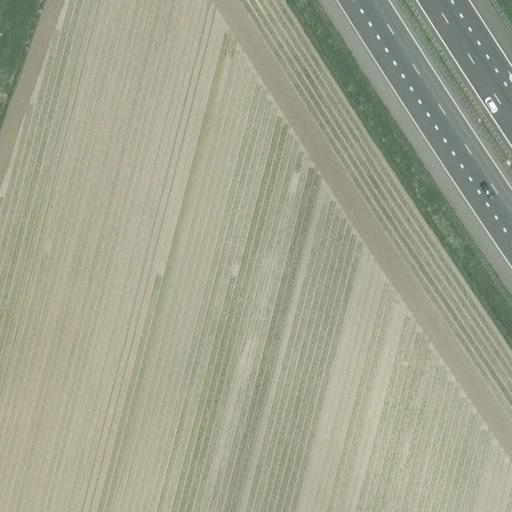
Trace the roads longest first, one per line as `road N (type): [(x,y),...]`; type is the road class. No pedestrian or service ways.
road 1 (motorway): [(371,0),(511,216)]
road 2 (motorway): [(511,118),(435,0)]
